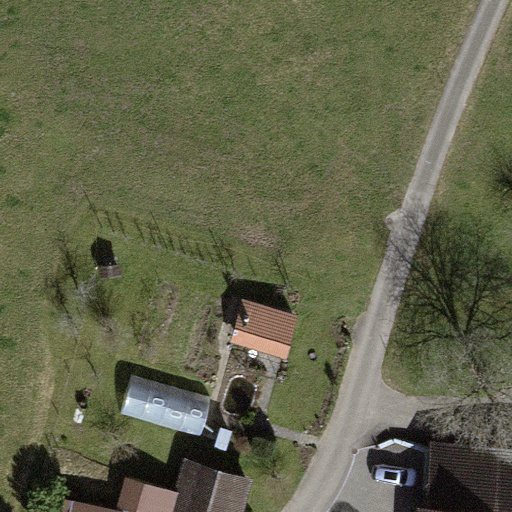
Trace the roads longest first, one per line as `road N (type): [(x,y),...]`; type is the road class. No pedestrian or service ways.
road 1 (track): [(301,511),(336,445),(496,0)]
road 2 (track): [(350,405),(511,425)]
